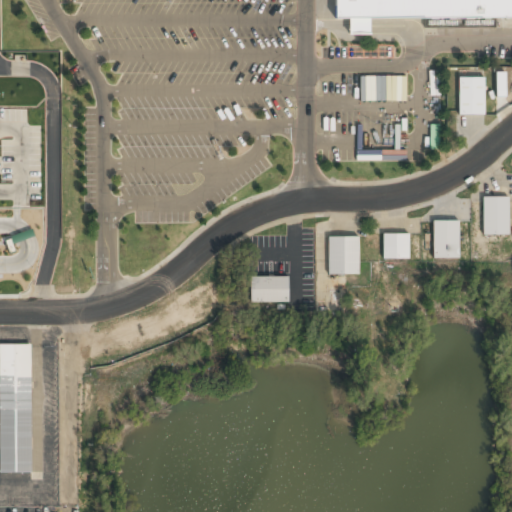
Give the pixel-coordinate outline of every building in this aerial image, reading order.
[(511,0),(511,18),(329,18),(329,0),(511,0)] [(392,44),(347,45),(347,58),(392,57),(392,44)] [(505,72),(495,72),(496,91),(505,91),(505,72)] [(457,115),(483,115),(483,77),(457,77),(457,115)] [(481,197),(481,235),(506,235),(506,197),(481,197)] [(457,220),(431,220),(431,259),(457,259),(457,220)] [(407,233),(380,233),(380,259),(407,259),(407,233)] [(357,237),(327,237),(327,275),(357,275),(357,237)] [(247,277),(247,303),(288,303),(288,277),(247,277)] [(0,473),(31,473),(31,344),(0,344),(0,473)]
